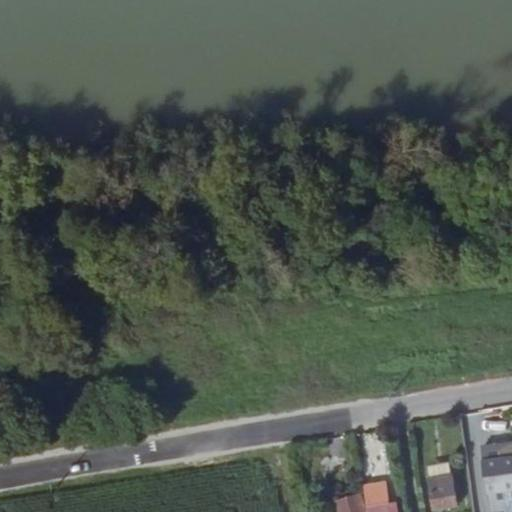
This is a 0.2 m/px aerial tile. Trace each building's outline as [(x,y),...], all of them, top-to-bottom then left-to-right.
[(457,251),(498,248),(497,228),(492,228),(492,217),(461,218),(462,230),(456,231),(457,251)] [(428,236),(375,240),(376,260),(429,256),(428,236)] [(501,511),(511,510),(511,455),(483,460),(492,511),(501,511)] [(430,465),(432,479),(454,476),(453,462),(430,465)] [(454,476),(432,479),(435,509),(458,506),(454,476)] [(389,487),(369,490),(372,511),(385,511),(392,511),(389,487)] [(365,511),(361,497),(337,504),(338,511),(365,511)]
